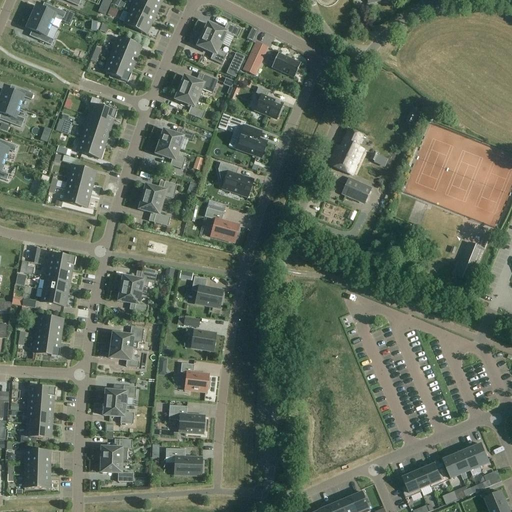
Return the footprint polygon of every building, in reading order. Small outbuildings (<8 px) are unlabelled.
[(67,0),(66,3),(78,8),(81,0),(67,0)] [(158,0),(135,0),(134,2),(157,13),(162,1),(158,0)] [(134,2),(129,13),(152,24),(157,13),(134,2)] [(55,16),(63,20),(62,22),(70,25),(75,15),(67,12),(66,14),(55,9),(52,14),(41,9),(36,7),(35,10),(34,10),(31,17),(32,17),(31,18),(50,26),(55,16)] [(115,18),(118,11),(111,8),(107,15),(115,18)] [(129,13),(124,24),(146,35),(152,24),(129,13)] [(28,26),(27,28),(32,31),(43,36),(40,42),(52,47),(56,38),(47,34),(50,26),(31,18),(31,19),(30,18),(27,25),(28,26)] [(204,29),(201,35),(221,44),(226,33),(237,39),(241,30),(227,24),(223,32),(208,25),(206,30),(204,29)] [(252,28),(249,33),(256,36),(258,31),(252,28)] [(221,44),(201,35),(198,42),(200,42),(197,47),(213,54),(210,60),(222,65),(227,55),(218,51),(221,44)] [(118,38),(113,50),(136,59),(141,48),(118,38)] [(255,42),(246,64),(259,70),(268,48),(255,42)] [(113,50),(109,61),(132,71),(136,59),(113,50)] [(236,53),(230,65),(239,70),(245,58),(236,53)] [(271,68),(294,79),(301,64),(278,54),(271,68)] [(132,71),(109,61),(104,73),(120,79),(120,80),(128,83),(131,76),(130,75),(132,71)] [(185,75),(180,88),(199,95),(201,90),(212,94),(217,81),(203,76),(201,82),(185,75)] [(223,85),(229,88),(231,88),(234,82),(226,79),(223,85)] [(234,86),(231,93),(236,95),(237,95),(240,88),(234,86)] [(199,95),(180,88),(175,101),(191,107),(188,115),(202,120),(205,112),(194,107),(199,95)] [(261,96),(255,111),(276,120),(278,116),(279,117),(282,109),(281,109),(282,105),(266,98),(269,92),(258,88),(255,94),(261,96)] [(0,92),(0,101),(20,109),(24,101),(30,103),(33,94),(21,89),(19,95),(2,89),(1,93),(0,92)] [(88,117),(111,125),(113,120),(114,120),(117,112),(109,110),(109,111),(98,107),(100,101),(92,98),(90,104),(92,105),(88,117)] [(0,114),(10,119),(8,124),(20,129),(24,119),(17,117),(20,109),(0,101),(0,114)] [(88,117),(84,129),(108,136),(111,125),(88,117)] [(60,133),(64,122),(59,120),(55,131),(60,133)] [(236,150),(261,159),(267,142),(255,138),(258,131),(244,126),(236,150)] [(84,129),(80,140),(104,148),(108,136),(84,129)] [(363,150),(357,147),(362,137),(348,130),(340,148),(337,147),(328,166),(352,176),(363,150)] [(164,131),(160,143),(179,150),(182,138),(192,141),(194,135),(182,131),(180,137),(164,131)] [(80,140),(76,152),(100,160),(104,148),(80,140)] [(179,150),(160,143),(156,155),(172,160),(170,166),(182,170),(186,160),(176,156),(179,150)] [(0,146),(0,159),(6,162),(9,152),(14,153),(16,147),(7,144),(5,149),(0,146)] [(65,156),(67,150),(58,147),(56,153),(65,156)] [(388,160),(384,166),(386,167),(392,169),(398,156),(390,153),(388,160)] [(196,158),(194,166),(201,169),(203,160),(196,158)] [(0,159),(0,179),(6,182),(9,176),(1,173),(6,162),(0,159)] [(220,163),(218,169),(227,172),(221,190),(247,199),(253,181),(236,175),(238,169),(220,163)] [(72,167),(69,179),(93,185),(96,173),(72,167)] [(66,190),(66,191),(90,197),(93,185),(69,179),(67,184),(66,190)] [(348,179),(341,195),(364,205),(371,189),(348,179)] [(56,187),(66,190),(67,184),(57,181),(56,187)] [(143,191),(141,198),(162,204),(164,197),(173,200),(177,186),(164,183),(162,191),(146,186),(144,192),(143,191)] [(90,197),(66,191),(62,203),(86,209),(90,197)] [(162,204),(141,198),(139,205),(141,205),(139,210),(155,215),(153,223),(168,227),(170,219),(158,215),(162,204)] [(207,209),(204,218),(215,221),(210,237),(234,243),(235,241),(236,241),(239,230),(238,229),(239,227),(221,222),(223,214),(207,209)] [(468,244),(455,277),(463,280),(460,287),(467,290),(468,291),(484,250),(468,244)] [(50,254),(47,267),(72,271),(73,266),(74,267),(75,259),(67,257),(67,258),(50,254)] [(47,267),(45,279),(69,283),(72,271),(47,267)] [(120,283),(119,289),(140,294),(142,287),(153,289),(156,275),(141,272),(140,281),(123,278),(122,283),(120,283)] [(24,287),(26,277),(18,275),(15,285),(24,287)] [(219,309),(220,307),(221,307),(223,295),(222,295),(222,292),(205,289),(206,280),(194,278),(191,291),(197,293),(195,304),(219,309)] [(45,279),(43,291),(67,295),(69,283),(45,279)] [(114,301),(116,289),(109,288),(107,300),(114,301)] [(140,294),(119,289),(118,296),(119,296),(118,302),(135,305),(134,311),(146,314),(148,307),(138,305),(140,294)] [(43,291),(40,303),(65,308),(67,295),(43,291)] [(24,299),(22,307),(34,309),(36,302),(24,299)] [(38,317),(37,329),(61,333),(63,320),(38,317)] [(198,328),(199,321),(184,318),(183,326),(198,328)] [(113,334),(111,347),(131,349),(132,342),(142,344),(144,330),(131,328),(130,337),(113,334)] [(37,329),(35,342),(59,345),(61,333),(37,329)] [(194,331),(191,349),(213,352),(216,335),(194,331)] [(59,345),(35,342),(33,354),(51,356),(51,357),(59,358),(60,350),(59,350),(59,345)] [(131,349),(111,347),(109,359),(126,361),(125,367),(138,369),(139,363),(129,361),(131,349)] [(186,374),(184,390),(207,393),(207,390),(208,391),(210,379),(208,378),(208,376),(193,374),(194,366),(181,364),(180,373),(186,374)] [(106,391),(105,404),(125,406),(125,399),(135,399),(136,388),(123,387),(123,393),(106,391)] [(29,388),(28,401),(53,402),(53,397),(55,397),(55,389),(47,389),(29,388)] [(28,401),(27,413),(52,415),(53,402),(28,401)] [(125,406),(105,404),(104,416),(121,418),(120,424),(133,425),(134,414),(124,413),(125,406)] [(204,420),(204,418),(186,416),(187,408),(169,406),(168,420),(179,421),(178,433),(203,434),(203,432),(205,432),(205,420),(204,420)] [(27,413),(27,425),(51,427),(52,415),(27,413)] [(27,425),(26,437),(20,437),(20,444),(36,445),(36,438),(50,439),(51,427),(27,425)] [(102,448),(101,461),(121,462),(127,462),(127,450),(131,450),(132,441),(119,440),(119,449),(102,448)] [(482,445),(472,449),(480,468),(490,464),(482,445)] [(472,449),(463,453),(470,472),(473,478),(483,474),(480,468),(472,449)] [(185,450),(166,450),(165,459),(174,459),(174,476),(201,477),(201,474),(203,474),(203,462),(202,462),(202,459),(185,459),(185,450)] [(25,451),(25,464),(50,464),(50,452),(25,451)] [(463,453),(453,457),(461,476),(470,472),(463,453)] [(461,476),(453,457),(443,462),(451,480),(461,476)] [(121,462),(101,461),(101,473),(118,474),(117,483),(133,483),(133,474),(121,474),(121,462)] [(25,464),(24,476),(49,477),(50,464),(25,464)] [(424,470),(423,470),(431,489),(432,489),(449,481),(445,470),(444,469),(438,471),(435,465),(424,470)] [(414,474),(421,493),(422,493),(431,489),(423,470),(414,474)] [(406,486),(401,489),(406,500),(421,493),(414,474),(403,478),(406,486)] [(49,477),(24,476),(24,489),(49,489),(49,477)] [(490,481),(486,483),(488,488),(492,487),(492,486),(501,483),(501,482),(499,477),(490,481)] [(370,511),(363,493),(352,498),(357,511),(370,511)] [(502,493),(485,500),(489,510),(506,503),(502,493)] [(357,511),(352,498),(341,502),(345,511),(357,511)] [(331,507),(333,511),(345,511),(341,502),(331,507)] [(509,511),(506,503),(489,510),(490,511),(509,511)]
